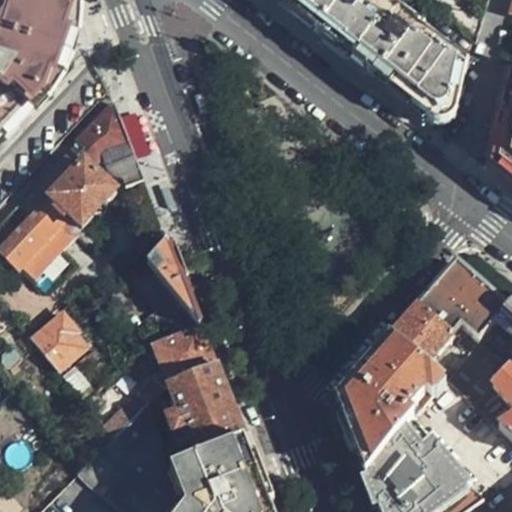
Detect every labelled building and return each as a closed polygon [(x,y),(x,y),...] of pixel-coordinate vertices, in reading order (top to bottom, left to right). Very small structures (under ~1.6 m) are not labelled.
[(58,35),(70,11),(67,0),(0,0),(0,134),(24,108),(28,112),(32,106),(35,105),(44,77),(49,78),(56,61),(64,37),(58,35)] [(269,0),(431,127),(455,119),(467,62),(470,58),(423,25),(425,22),(393,0),(269,0)] [(511,66),(510,80),(494,156),(502,163),(496,170),(507,179),(504,183),(511,189),(511,66)] [(119,123),(112,105),(68,151),(82,164),(89,171),(95,164),(104,156),(128,145),(119,123)] [(142,183),(128,145),(104,156),(102,164),(104,171),(112,179),(121,179),(125,191),(142,183)] [(82,164),(68,151),(33,186),(49,199),(82,164)] [(82,164),(49,199),(76,226),(81,231),(97,215),(115,195),(89,171),(82,164)] [(76,226),(49,199),(33,186),(18,202),(33,217),(0,253),(0,255),(28,282),(50,261),(35,246),(58,221),(70,233),(76,226)] [(145,268),(197,330),(199,329),(165,242),(145,268)] [(389,342),(425,373),(453,340),(461,332),(477,347),(507,311),(505,310),(455,266),(426,299),(389,342)] [(511,308),(507,311),(477,347),(511,375),(511,308)] [(31,343),(57,374),(85,351),(75,337),(77,335),(62,317),(31,343)] [(197,330),(154,345),(170,387),(214,369),(199,329),(197,330)] [(413,424),(443,389),(425,373),(389,342),(369,364),(361,374),(345,391),(342,420),(366,480),(413,424)] [(511,375),(477,347),(447,384),(511,446),(511,375)] [(214,369),(170,387),(197,460),(242,442),(226,400),(214,369)] [(137,393),(102,427),(112,439),(145,406),(148,403),(137,393)] [(145,406),(112,439),(79,472),(86,482),(120,511),(269,511),(258,482),(242,442),(197,460),(172,471),(145,406)] [(470,511),(483,503),(413,424),(366,480),(377,511),(470,511)]
